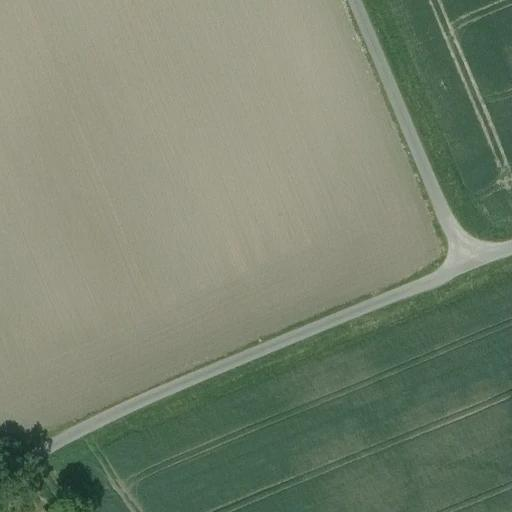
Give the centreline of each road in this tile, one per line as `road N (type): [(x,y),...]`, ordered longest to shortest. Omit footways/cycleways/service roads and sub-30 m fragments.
road 1 (unclassified): [(462,265),(51,437),(0,472)]
road 2 (unclassified): [(462,265),(351,0)]
